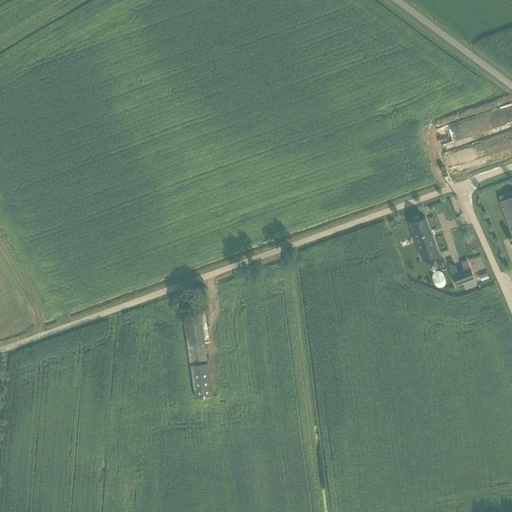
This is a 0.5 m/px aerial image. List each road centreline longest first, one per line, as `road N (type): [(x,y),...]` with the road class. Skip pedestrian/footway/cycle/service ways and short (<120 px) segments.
road 1 (unclassified): [(460,185),(0,350)]
road 2 (unclassified): [(511,87),(395,0)]
road 3 (unclassified): [(511,302),(460,185)]
